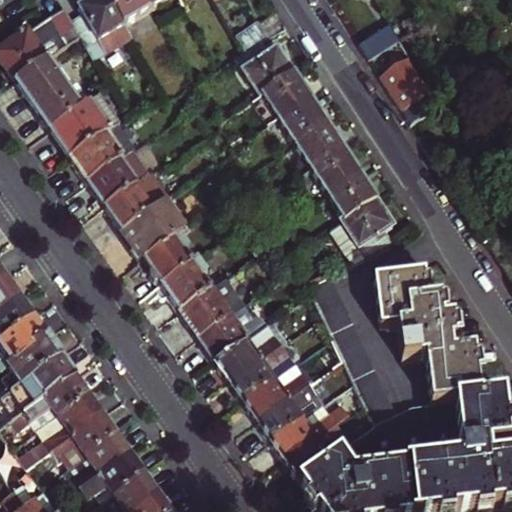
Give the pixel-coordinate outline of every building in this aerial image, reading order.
[(68,27),(76,41),(82,50),(121,28),(104,0),(91,0),(87,2),(75,9),(81,19),(68,27)] [(104,0),(121,28),(148,13),(140,0),(104,0)] [(140,0),(148,13),(170,0),(140,0)] [(0,69),(2,73),(12,87),(45,63),(76,41),(68,27),(61,15),(20,39),(0,54),(0,69)] [(234,41),(242,55),(257,45),(266,40),(257,27),(234,41)] [(387,29),(352,51),(362,67),(396,45),(387,29)] [(257,45),(242,55),(230,64),(255,102),(258,100),(291,78),(279,60),(273,51),(264,56),(257,45)] [(390,109),(406,134),(438,115),(407,62),(373,83),(390,109)] [(81,113),(45,63),(12,87),(27,108),(47,136),(81,113)] [(291,78),(258,100),(274,125),(307,102),(299,90),(291,78)] [(307,102),(274,125),(292,152),(325,130),(315,114),(307,102)] [(68,166),(104,140),(115,132),(94,104),(81,113),(47,136),(60,154),(68,166)] [(292,152),(308,177),(342,155),(333,142),(325,130),(292,152)] [(76,177),(83,188),(118,164),(121,162),(104,140),(68,166),(76,177)] [(135,188),(147,180),(130,155),(121,162),(118,164),(135,188)] [(308,177),(325,202),(359,180),(349,165),(342,155),(308,177)] [(118,164),(83,188),(93,201),(101,212),(135,188),(118,164)] [(325,202),(342,228),(375,205),(368,193),(359,180),(325,202)] [(135,188),(101,212),(112,227),(120,238),(152,215),(135,188)] [(387,223),(375,205),(342,228),(329,236),(351,269),(395,249),(387,236),(393,231),(387,223)] [(152,215),(120,238),(131,254),(139,266),(140,267),(177,240),(158,211),(152,215)] [(466,220),(511,292),(511,248),(493,218),(485,216),(473,222),(470,218),(466,220)] [(177,240),(140,267),(149,280),(157,292),(189,269),(180,256),(186,252),(177,240)] [(167,305),(177,319),(208,297),(197,281),(203,277),(194,265),(189,269),(157,292),(167,305)] [(329,466),(297,488),(314,511),(511,511),(511,466),(506,468),(505,462),(503,452),(511,451),(504,401),(482,404),(475,356),(460,358),(460,353),(455,323),(445,325),(442,304),(429,307),(425,278),(376,286),(381,334),(398,332),(402,367),(425,363),(431,409),(414,411),(396,419),(330,279),(305,290),(374,434),(338,459),(329,466)] [(0,318),(1,319),(18,307),(17,306),(10,296),(3,287),(0,289),(0,318)] [(187,333),(195,345),(227,323),(234,318),(231,314),(224,319),(208,297),(177,319),(187,333)] [(0,347),(31,326),(25,317),(18,307),(1,319),(0,318),(0,347)] [(205,359),(213,371),(251,343),(248,340),(242,343),(227,323),(195,345),(205,359)] [(221,381),(226,389),(243,377),(245,380),(262,370),(260,367),(280,353),(306,335),(299,324),(272,343),(265,333),(251,343),(213,371),(221,381)] [(0,375),(3,374),(11,368),(13,370),(29,358),(27,355),(43,344),(38,336),(31,326),(0,347),(0,375)] [(18,393),(27,386),(58,365),(52,355),(44,345),(43,344),(27,355),(29,358),(13,370),(11,368),(3,374),(18,393)] [(234,401),(240,410),(273,387),(267,377),(287,363),(280,353),(260,367),(262,370),(245,380),(243,377),(226,389),(234,401)] [(27,386),(41,404),(55,394),(57,398),(74,386),(72,384),(64,373),(58,365),(27,386)] [(248,420),(256,432),(273,420),(270,414),(285,404),(287,407),(307,392),(315,386),(328,378),(320,366),(299,381),(279,395),(273,387),(240,410),(248,420)] [(294,372),(273,387),(279,395),(299,381),(294,372)] [(43,407),(41,404),(27,386),(18,393),(0,405),(0,422),(7,432),(43,407)] [(40,424),(45,433),(55,426),(86,404),(80,395),(74,386),(57,398),(55,394),(41,404),(43,407),(7,432),(13,441),(40,424)] [(262,440),(268,449),(315,416),(321,411),(307,392),(287,407),(285,404),(270,414),(273,420),(256,432),(262,440)] [(86,404),(55,426),(61,434),(52,441),(17,467),(24,477),(48,461),(86,437),(83,433),(99,422),(93,414),(86,404)] [(321,411),(315,416),(321,425),(328,420),(321,411)] [(315,449),(313,447),(336,431),(347,423),(339,412),(328,420),(321,425),(315,416),(268,449),(276,459),(282,467),(297,456),(300,459),(315,449)] [(77,457),(83,464),(114,443),(107,433),(101,424),(99,422),(83,433),(86,437),(48,461),(55,472),(77,457)] [(61,434),(55,426),(45,433),(52,441),(61,434)] [(336,431),(313,447),(315,449),(300,459),(297,456),(282,467),(283,469),(291,480),(297,488),(329,466),(323,457),(332,450),(344,442),(336,431)] [(68,488),(76,499),(97,484),(96,482),(110,473),(112,476),(129,463),(123,455),(114,443),(83,464),(90,473),(68,488)] [(329,466),(338,459),(332,450),(323,457),(329,466)] [(84,511),(99,511),(111,505),(142,483),(135,473),(129,463),(112,476),(110,473),(96,482),(97,484),(76,499),(71,502),(77,511),(83,509),(84,511)] [(90,473),(83,464),(62,479),(68,488),(90,473)] [(34,474),(26,479),(33,489),(35,492),(42,486),(34,474)] [(139,511),(140,511),(156,502),(149,492),(142,483),(111,505),(116,511),(139,511)] [(12,486),(5,492),(19,511),(49,511),(35,492),(33,489),(22,497),(12,486)] [(19,511),(5,492),(0,495),(0,504),(5,511),(19,511)] [(163,511),(156,502),(140,511),(139,511),(163,511)]
